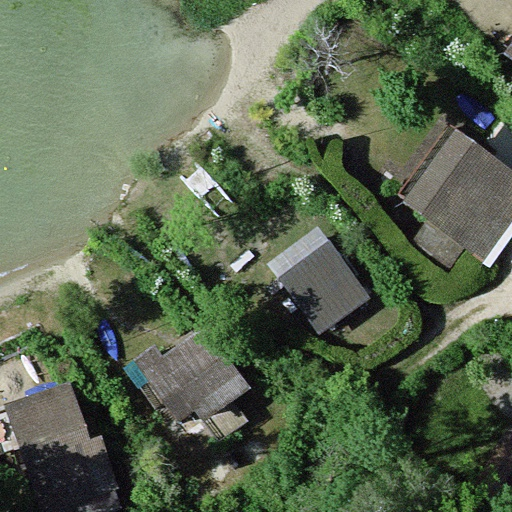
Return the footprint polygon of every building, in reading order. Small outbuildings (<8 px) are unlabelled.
[(511,37),(495,63),(511,75),(511,37)] [(511,179),(446,132),(393,205),(424,228),(415,240),(453,267),(464,252),(487,268),(511,233),(511,179)] [(315,229),(256,272),(310,346),(370,302),(315,229)] [(155,356),(137,367),(175,431),(240,393),(207,338),(161,365),(155,356)] [(64,382),(0,406),(0,415),(37,511),(60,511),(107,494),(64,382)] [(511,511),(511,439),(477,498),(501,511),(511,511)]
